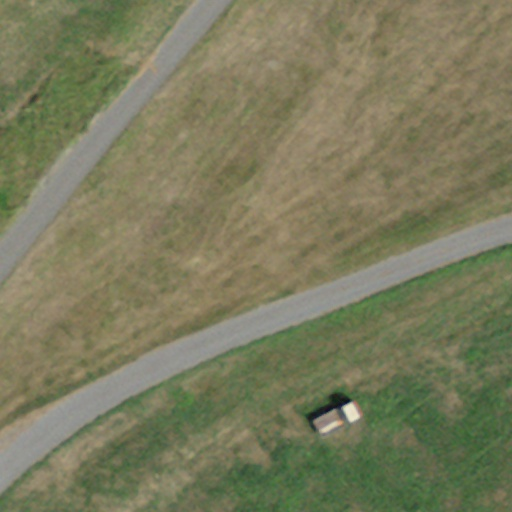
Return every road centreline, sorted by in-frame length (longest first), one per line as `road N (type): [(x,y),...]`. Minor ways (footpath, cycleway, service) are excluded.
road 1 (unclassified): [(0,465),(67,416),(169,361),(511,231)]
road 2 (unclassified): [(212,0),(0,263)]
